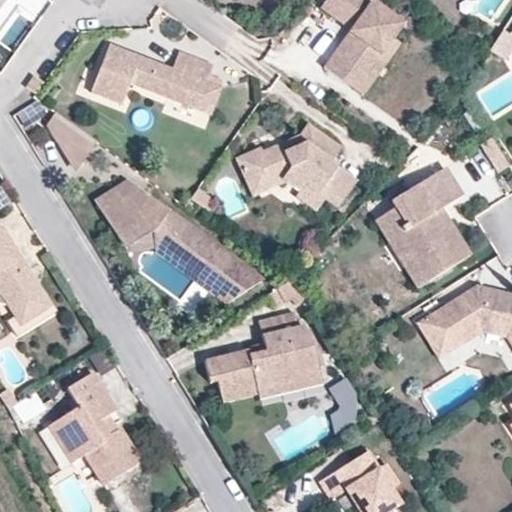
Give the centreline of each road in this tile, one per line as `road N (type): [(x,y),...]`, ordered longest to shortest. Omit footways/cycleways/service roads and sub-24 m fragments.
road 1 (residential): [(0,139),(234,511)]
road 2 (residential): [(0,91),(70,12),(99,0)]
